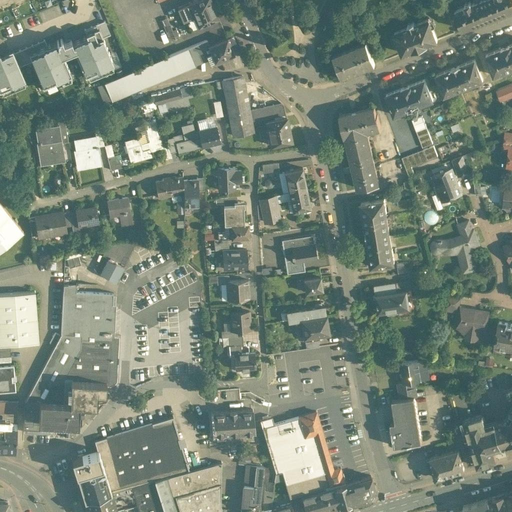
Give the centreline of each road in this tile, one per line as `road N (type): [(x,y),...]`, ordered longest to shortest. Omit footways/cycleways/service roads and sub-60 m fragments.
road 1 (residential): [(319,152),(370,428),(393,507)]
road 2 (residential): [(319,152),(222,160),(38,204)]
road 3 (residential): [(18,474),(75,443),(131,392),(211,385)]
road 4 (residential): [(313,105),(511,23)]
road 5 (residential): [(234,0),(279,83),(313,105)]
road 6 (primary): [(393,507),(511,472)]
